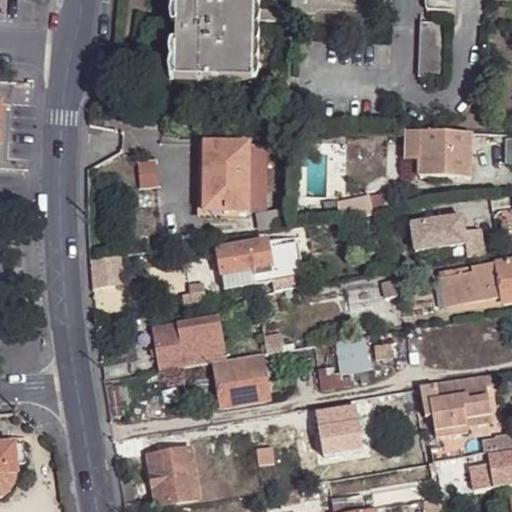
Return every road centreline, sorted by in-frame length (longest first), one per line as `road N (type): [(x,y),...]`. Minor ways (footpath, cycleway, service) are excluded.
road 1 (residential): [(76,386),(59,190),(80,0)]
road 2 (unknown): [(84,440),(361,394)]
road 3 (residential): [(95,511),(76,386)]
